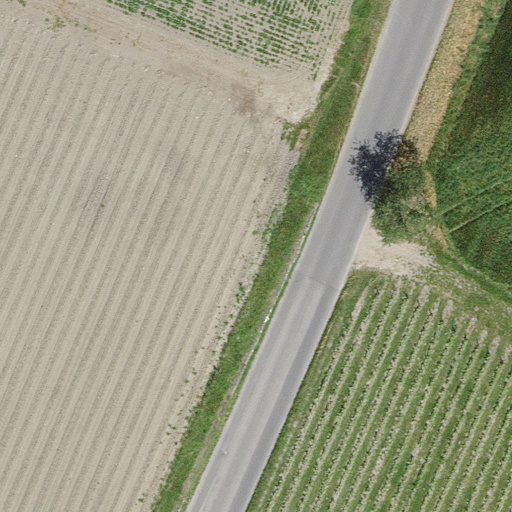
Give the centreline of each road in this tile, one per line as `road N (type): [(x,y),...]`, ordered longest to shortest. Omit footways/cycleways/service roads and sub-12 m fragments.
road 1 (unclassified): [(427,0),(339,231),(214,511)]
road 2 (track): [(339,231),(416,260),(511,326)]
